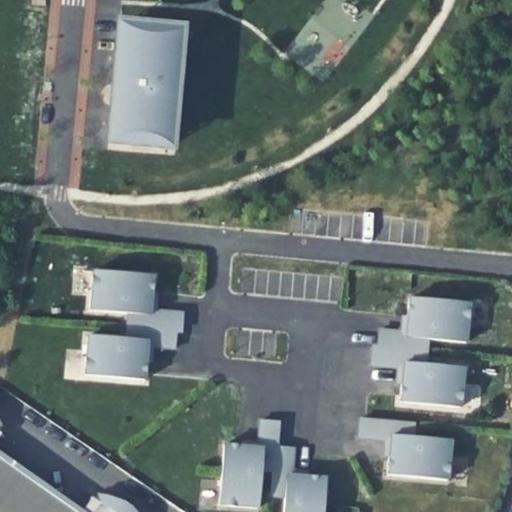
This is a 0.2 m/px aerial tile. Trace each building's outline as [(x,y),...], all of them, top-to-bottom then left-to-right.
[(167,147),(178,29),(118,24),(113,81),(117,82),(116,97),(125,98),(125,106),(115,105),(110,104),(107,141),(167,147)] [(125,106),(125,98),(116,97),(115,105),(125,106)] [(144,364),(145,347),(152,347),(172,349),(174,332),(179,332),(180,313),(155,311),(148,310),(150,294),(151,276),(91,271),(87,311),(125,314),(123,340),(85,336),(81,375),(142,380),(144,364)] [(155,311),(156,294),(150,294),(148,310),(155,311)] [(465,344),(469,305),(409,299),(407,317),(406,333),(399,333),(378,331),(377,348),(372,348),(370,366),(395,369),(402,369),(401,386),(399,403),(460,409),(463,370),(425,366),(428,341),(465,344)] [(406,333),(407,317),(400,316),(399,333),(406,333)] [(151,364),(152,347),(145,347),(144,364),(151,364)] [(401,386),(402,369),(395,369),(394,385),(401,386)] [(447,482),(450,443),(413,439),(414,425),(359,420),(357,439),(382,442),(389,442),(388,459),(386,477),(447,482)] [(256,510),(259,472),(271,474),(269,499),(283,500),(281,511),(321,511),(324,480),(307,478),(290,477),(292,450),(275,449),(277,424),(258,422),(256,442),(256,449),(239,447),(222,446),(217,507),(256,510)] [(256,449),(256,442),(240,441),(239,447),(256,449)] [(388,459),(389,442),(382,442),(381,458),(388,459)] [(307,478),(307,472),(291,470),(290,477),(307,478)] [(0,511),(111,511),(90,497),(79,511),(39,511),(0,484),(0,511)]
